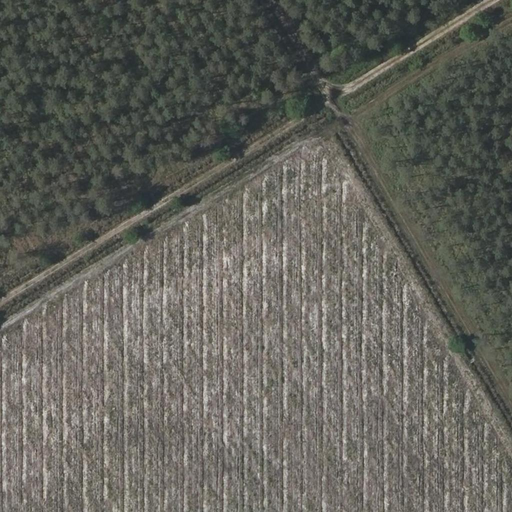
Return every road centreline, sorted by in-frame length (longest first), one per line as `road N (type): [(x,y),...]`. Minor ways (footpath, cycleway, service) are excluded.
road 1 (track): [(507,0),(0,307)]
road 2 (track): [(285,0),(511,382)]
